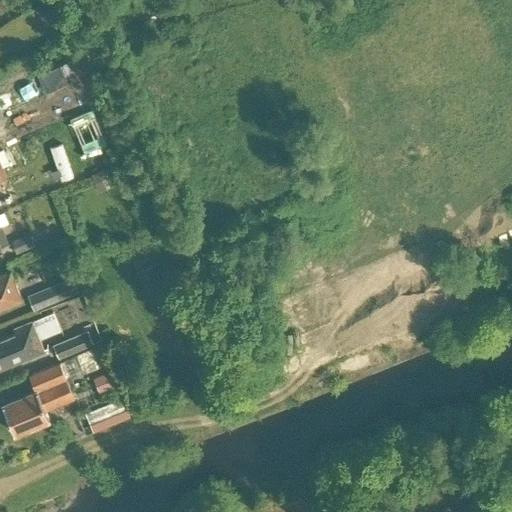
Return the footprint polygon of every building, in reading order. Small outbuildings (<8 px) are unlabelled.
[(52,6),(60,23),(67,20),(60,3),(52,6)] [(417,30),(465,179),(492,170),(444,22),(417,30)] [(401,207),(437,194),(384,45),(349,57),(401,207)] [(57,88),(79,77),(72,61),(49,72),(57,88)] [(0,181),(18,175),(9,147),(0,150),(0,181)] [(4,213),(0,215),(0,249),(0,247),(0,226),(8,223),(4,213)] [(35,247),(29,233),(12,240),(18,254),(35,247)] [(159,263),(138,272),(150,301),(171,292),(159,263)] [(0,308),(22,300),(10,271),(0,275),(0,308)] [(73,279),(29,297),(34,310),(78,293),(73,279)] [(0,369),(44,351),(37,333),(58,324),(53,312),(14,328),(16,334),(0,340),(0,369)] [(59,358),(92,344),(87,332),(54,346),(59,358)] [(109,364),(102,346),(92,350),(99,368),(109,364)] [(37,390),(3,404),(14,433),(49,418),(45,409),(54,406),(54,407),(74,398),(60,363),(31,375),(37,390)] [(116,368),(98,373),(102,389),(121,384),(116,368)] [(88,409),(97,431),(135,416),(126,394),(88,409)]
